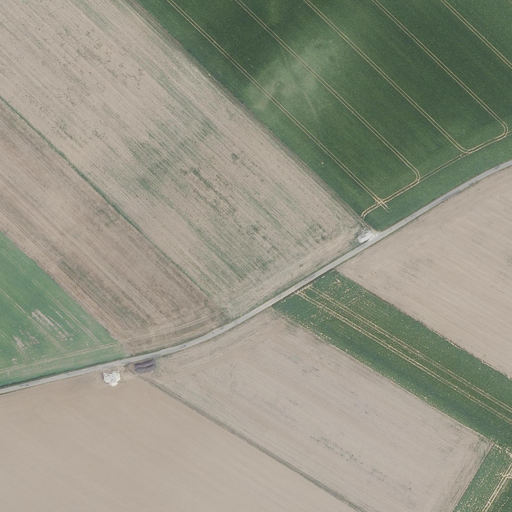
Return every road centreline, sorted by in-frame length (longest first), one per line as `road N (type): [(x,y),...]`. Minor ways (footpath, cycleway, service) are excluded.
road 1 (unclassified): [(0,391),(201,339),(511,162)]
road 2 (track): [(380,237),(131,0)]
road 3 (track): [(113,364),(361,511)]
